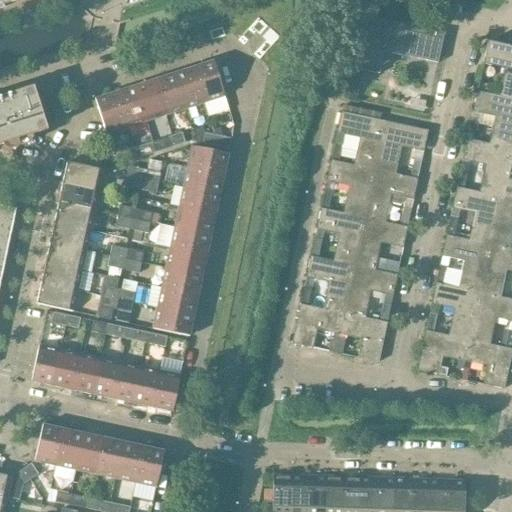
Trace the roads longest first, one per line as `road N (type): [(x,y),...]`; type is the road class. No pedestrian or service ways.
road 1 (residential): [(511,32),(465,22),(389,380)]
road 2 (residential): [(0,374),(59,136),(80,103)]
road 3 (residential): [(255,454),(511,459)]
road 4 (residential): [(0,400),(181,438)]
road 5 (residential): [(511,399),(389,380)]
